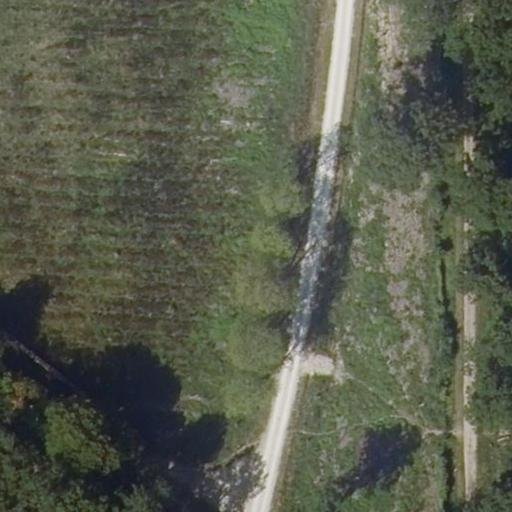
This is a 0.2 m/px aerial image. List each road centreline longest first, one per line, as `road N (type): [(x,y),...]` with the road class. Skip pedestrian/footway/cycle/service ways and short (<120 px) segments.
road 1 (track): [(269,511),(342,205),(363,0)]
road 2 (track): [(474,0),(492,511)]
road 3 (track): [(0,358),(196,511)]
